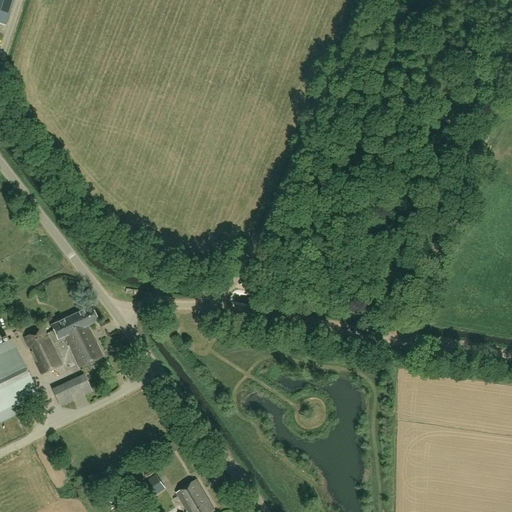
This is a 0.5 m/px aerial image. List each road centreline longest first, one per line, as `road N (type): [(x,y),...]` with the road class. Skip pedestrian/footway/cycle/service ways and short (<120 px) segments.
road 1 (unclassified): [(206,307),(257,253),(368,0)]
road 2 (unclassified): [(511,358),(206,307)]
road 3 (unclassified): [(264,511),(118,315)]
road 4 (unclassified): [(118,315),(0,160)]
